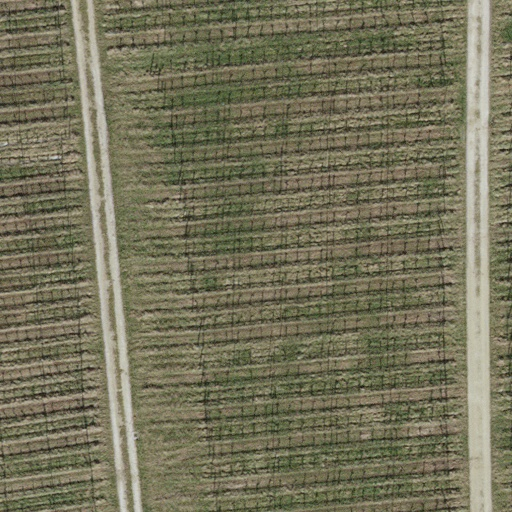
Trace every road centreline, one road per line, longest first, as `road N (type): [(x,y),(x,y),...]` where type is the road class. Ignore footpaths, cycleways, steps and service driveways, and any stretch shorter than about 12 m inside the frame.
road 1 (track): [(133,511),(85,0)]
road 2 (track): [(486,511),(482,0)]
road 3 (trunk): [(511,116),(328,0)]
